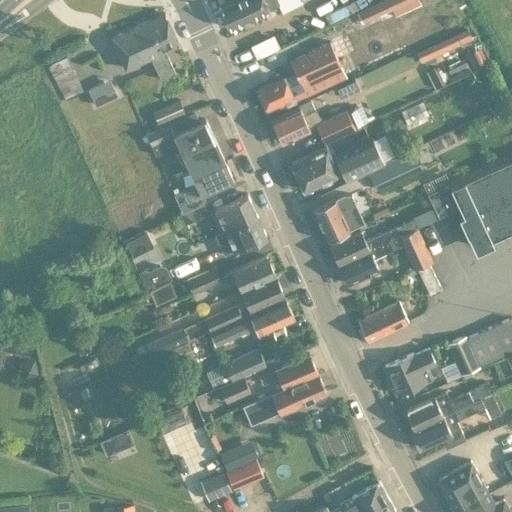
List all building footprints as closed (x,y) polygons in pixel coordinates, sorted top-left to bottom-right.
[(220,0),(219,1),(228,20),(271,0),(220,0)] [(349,0),(335,0),(337,12),(351,10),(349,0)] [(165,7),(148,15),(155,30),(145,35),(156,62),(156,63),(161,73),(176,66),(165,45),(180,38),(165,7)] [(155,30),(148,15),(112,31),(126,62),(151,51),(156,63),(156,62),(145,35),(155,30)] [(467,21),(417,45),(422,55),(472,31),(467,21)] [(295,65),(284,71),(295,94),(346,70),(330,35),(290,54),(295,65)] [(65,50),(47,59),(64,93),(82,84),(65,50)] [(266,101),(278,96),(280,101),(295,94),(284,71),(257,83),(266,101)] [(109,73),(87,83),(94,99),(117,89),(109,73)] [(333,84),(320,88),(324,100),(337,95),(333,84)] [(158,118),(185,106),(178,92),(152,105),(158,118)] [(299,100),(271,112),(282,136),(310,123),(309,121),(317,118),(325,135),(324,136),(324,137),(356,122),(355,120),(365,116),(357,98),(347,103),(321,115),(312,94),(299,100)] [(195,106),(146,128),(155,147),(178,137),(180,141),(212,127),(206,113),(200,116),(195,106)] [(326,141),(292,156),(305,184),(343,166),(346,174),(384,156),(395,151),(384,127),(373,133),(366,118),(356,122),(324,137),(326,141)] [(212,127),(180,141),(192,168),(224,154),(212,127)] [(414,143),(367,165),(376,184),(423,162),(414,143)] [(511,151),(451,181),(464,209),(459,211),(468,230),(473,228),(479,240),(511,224),(511,151)] [(196,177),(174,187),(183,205),(202,196),(206,194),(203,188),(233,174),(224,154),(192,168),(196,177)] [(437,198),(449,193),(442,178),(430,183),(437,198)] [(345,188),(313,202),(327,233),(364,215),(352,189),(345,188)] [(256,208),(247,189),(216,203),(225,222),(256,208)] [(183,205),(179,207),(184,218),(207,207),(202,196),(183,205)] [(431,201),(412,210),(413,213),(417,221),(437,212),(431,201)] [(256,208),(225,222),(225,223),(214,228),(224,249),(266,230),(256,208)] [(413,213),(388,224),(365,235),(360,225),(330,239),(339,258),(417,221),(413,213)] [(432,255),(417,221),(339,258),(347,277),(377,263),(372,252),(402,239),(413,263),(432,255)] [(154,240),(146,225),(125,235),(133,250),(154,240)] [(241,283),(274,268),(266,250),(223,268),(227,277),(237,273),(241,283)] [(148,264),(144,262),(139,264),(148,282),(170,271),(165,261),(160,259),(148,264)] [(216,261),(187,273),(192,286),(221,273),(216,261)] [(246,294),(236,299),(236,297),(204,311),(210,324),(241,310),(240,307),(283,289),(274,268),(241,283),(246,294)] [(177,289),(170,274),(149,284),(156,299),(177,289)] [(241,310),(210,324),(209,325),(214,338),(256,319),(259,326),(293,312),(284,292),(242,311),(241,310)] [(368,336),(409,316),(399,295),(358,314),(368,336)] [(511,308),(466,329),(479,360),(511,345),(511,308)] [(188,332),(183,320),(146,337),(151,349),(188,332)] [(33,333),(4,327),(0,342),(30,348),(33,333)] [(479,360),(466,329),(448,336),(462,368),(479,360)] [(81,349),(90,345),(85,333),(76,337),(81,349)] [(222,356),(223,358),(207,365),(214,381),(219,379),(219,380),(244,369),(266,359),(259,340),(222,356)] [(413,346),(385,359),(391,373),(389,377),(392,384),(397,385),(398,388),(426,375),(430,373),(425,361),(435,356),(428,342),(414,348),(413,346)] [(258,368),(263,378),(279,371),(284,381),(317,366),(309,347),(258,368)] [(270,387),(271,388),(244,400),(251,417),(284,403),(326,385),(317,366),(284,381),(270,387)] [(244,369),(219,380),(226,396),(251,385),(244,369)] [(447,385),(434,391),(405,404),(414,423),(481,393),(480,391),(484,389),(479,379),(450,392),(447,385)] [(492,388),(481,393),(414,423),(422,442),(442,433),(446,441),(465,433),(457,414),(471,407),(484,401),(490,412),(501,407),(492,388)] [(290,428),(301,424),(293,405),(282,410),(290,428)] [(255,450),(225,463),(233,482),(264,469),(255,450)] [(449,504),(452,503),(456,511),(503,511),(511,507),(511,501),(506,490),(497,495),(473,453),(437,473),(440,478),(435,481),(449,504)] [(208,494),(231,484),(222,464),(199,474),(208,494)] [(352,491),(339,498),(331,502),(335,511),(359,511),(362,510),(360,507),(388,492),(379,475),(351,490),(352,491)] [(362,510),(359,511),(394,511),(398,510),(388,492),(360,507),(362,510)] [(28,511),(27,497),(0,499),(0,511),(28,511)] [(135,511),(134,497),(119,498),(120,511),(135,511)] [(333,511),(327,499),(300,511),(333,511)]
